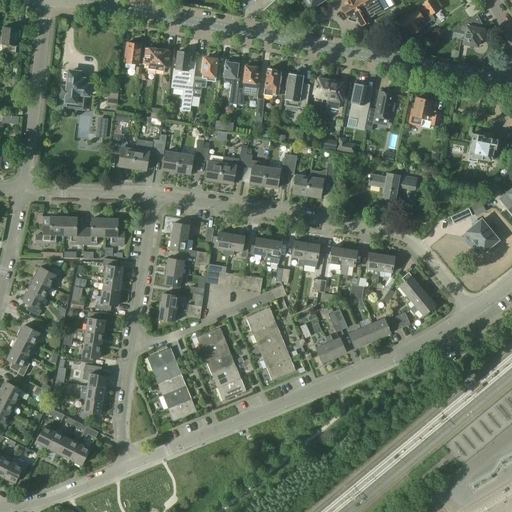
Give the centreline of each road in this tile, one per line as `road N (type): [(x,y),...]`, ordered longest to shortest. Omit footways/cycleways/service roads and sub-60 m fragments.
road 1 (tertiary): [(511,82),(62,1)]
road 2 (tertiary): [(128,467),(364,370),(469,311)]
road 3 (residential): [(469,311),(430,259),(395,232),(153,196)]
road 4 (residential): [(128,467),(123,418),(153,196)]
road 5 (residential): [(22,189),(49,0)]
road 6 (tertiary): [(0,507),(38,502),(128,467)]
road 7 (residential): [(153,196),(22,189)]
